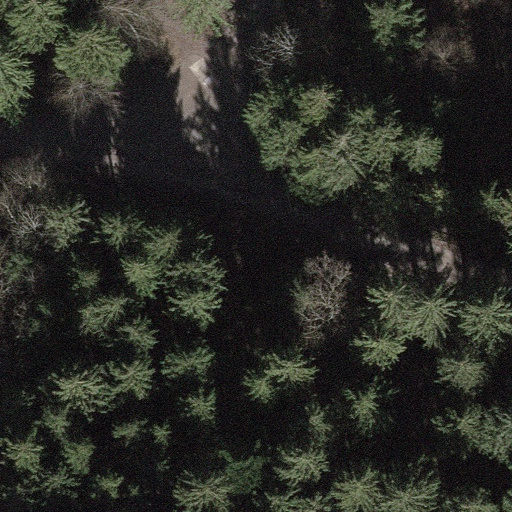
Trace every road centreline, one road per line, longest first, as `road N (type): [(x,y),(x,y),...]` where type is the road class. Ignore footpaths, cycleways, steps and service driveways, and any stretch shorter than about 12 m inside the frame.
road 1 (track): [(511,283),(228,182),(0,138)]
road 2 (unknown): [(226,62),(250,83),(361,119),(511,190)]
